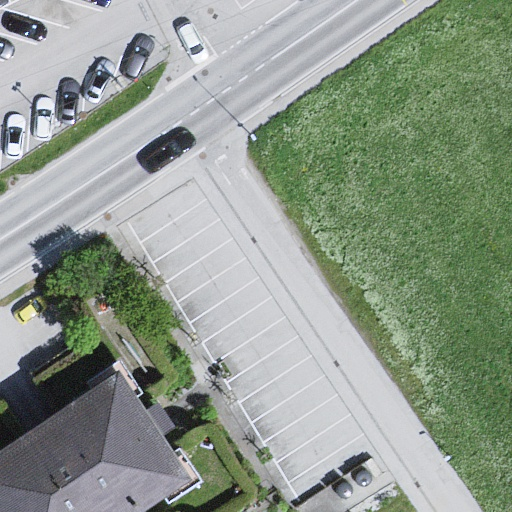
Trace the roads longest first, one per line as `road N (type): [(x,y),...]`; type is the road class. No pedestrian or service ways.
road 1 (residential): [(192,115),(451,511)]
road 2 (tertiary): [(0,240),(192,115)]
road 3 (tertiary): [(192,115),(356,0)]
